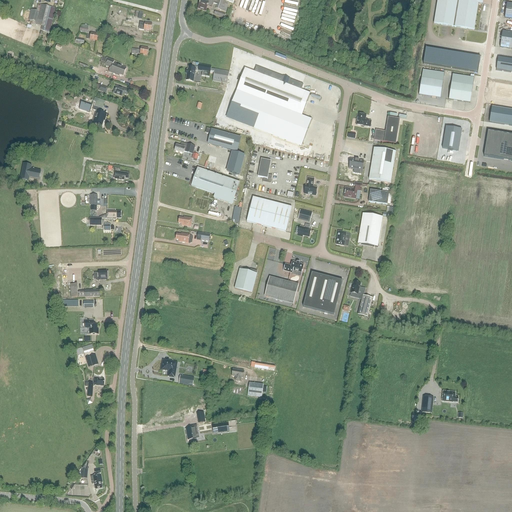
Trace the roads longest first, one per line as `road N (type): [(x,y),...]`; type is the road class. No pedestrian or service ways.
road 1 (unclassified): [(99,511),(111,491),(106,438),(165,0)]
road 2 (primary): [(119,511),(126,343),(174,0)]
road 3 (unclassified): [(135,511),(132,369),(176,46),(187,32)]
road 4 (unclassified): [(346,85),(391,102),(478,111),(495,0)]
road 5 (unclassified): [(318,254),(346,85)]
road 6 (unclassified): [(346,85),(228,38),(206,41),(187,32)]
